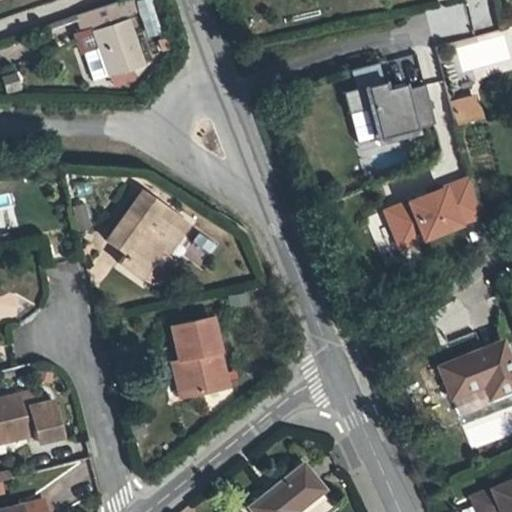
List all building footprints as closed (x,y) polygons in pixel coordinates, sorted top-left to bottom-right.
[(77,33),(87,30),(93,48),(79,53),(88,79),(102,74),(139,62),(124,17),(113,21),(107,1),(71,13),(77,33)] [(16,71),(0,75),(0,80),(4,94),(21,89),(16,71)] [(422,85),(444,159),(456,155),(435,81),(422,85)] [(377,84),(348,93),(354,114),(360,112),(369,143),(429,124),(419,85),(399,91),(397,85),(379,91),(377,84)] [(348,93),(336,97),(342,117),(354,114),(348,93)] [(467,96),(443,102),(448,121),(472,115),(467,96)] [(462,177),(376,209),(389,246),(472,215),(462,177)] [(113,261),(134,274),(153,246),(167,224),(144,209),(149,203),(130,191),(99,239),(118,252),(113,261)] [(66,208),(74,234),(90,229),(83,203),(66,208)] [(171,218),(149,203),(144,209),(167,224),(171,218)] [(174,229),(167,224),(153,246),(159,251),(174,229)] [(200,263),(215,246),(199,233),(184,250),(200,263)] [(159,251),(153,246),(134,274),(144,280),(151,279),(164,259),(163,252),(159,251)] [(238,299),(235,287),(219,291),(222,304),(238,299)] [(206,312),(167,322),(175,356),(184,392),(223,382),(206,312)] [(511,369),(502,339),(435,364),(445,392),(482,380),(486,392),(511,382),(511,369)] [(175,394),(184,392),(175,356),(166,358),(175,394)] [(0,440),(3,440),(2,434),(32,428),(34,439),(60,433),(51,393),(33,397),(31,391),(0,397),(0,440)] [(304,459),(251,501),(260,511),(299,511),(294,506),(322,483),(304,459)] [(511,466),(471,484),(481,511),(495,505),(498,511),(510,511),(511,511),(511,466)] [(17,502),(0,506),(0,511),(38,511),(35,498),(17,502)]
